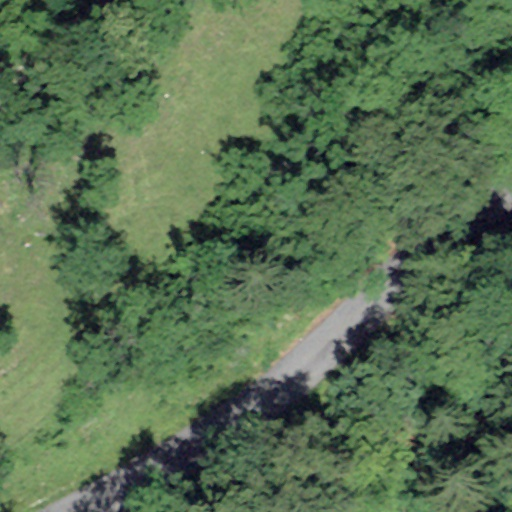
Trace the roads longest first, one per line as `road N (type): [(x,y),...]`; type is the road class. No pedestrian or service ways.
road 1 (unclassified): [(511,178),(431,232),(325,354),(252,417),(82,511)]
road 2 (track): [(122,0),(0,66)]
